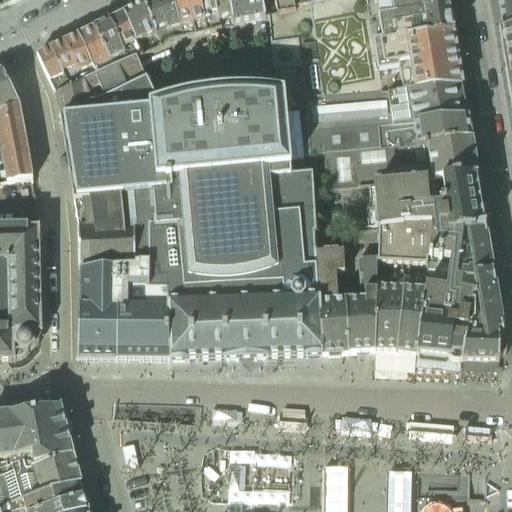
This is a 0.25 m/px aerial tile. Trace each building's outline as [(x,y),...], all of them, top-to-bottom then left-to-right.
[(22,0),(0,0),(6,9),(22,0)] [(174,44),(183,42),(170,0),(160,0),(156,2),(171,45),(174,44)] [(170,0),(183,42),(195,38),(185,0),(170,0)] [(185,0),(195,38),(207,35),(199,0),(185,0)] [(199,0),(207,35),(220,31),(213,0),(199,0)] [(213,0),(220,31),(234,28),(234,27),(227,0),(213,0)] [(266,20),(260,0),(227,0),(234,27),(266,20)] [(270,17),(293,13),(289,0),(260,0),(266,20),(271,19),(270,17)] [(462,89),(457,63),(447,0),(348,0),(328,4),(309,6),(300,8),(300,12),(293,13),(270,17),(271,19),(275,71),(304,67),(306,103),(407,94),(409,94),(462,89)] [(300,8),(309,6),(307,0),(289,0),(293,13),(300,12),(300,8)] [(511,0),(497,0),(502,28),(502,30),(511,89),(511,0)] [(161,50),(171,45),(156,2),(142,7),(155,37),(157,36),(162,48),(160,49),(161,50)] [(137,46),(155,37),(142,7),(122,17),(140,60),(161,50),(160,49),(141,58),(137,46)] [(125,67),(138,61),(140,60),(122,17),(108,24),(122,52),(125,67)] [(112,72),(125,67),(122,52),(108,24),(93,31),(112,72)] [(97,78),(112,72),(93,31),(79,38),(93,70),(97,78)] [(78,77),(93,70),(79,38),(51,51),(64,75),(75,70),(78,77)] [(70,90),(64,75),(51,51),(37,58),(56,96),(70,90)] [(56,96),(62,131),(67,130),(65,123),(148,84),(138,61),(125,67),(112,72),(97,78),(70,90),(56,96)] [(0,117),(19,107),(2,74),(0,75),(0,117)] [(67,130),(62,131),(72,193),(77,193),(77,195),(90,194),(90,191),(88,178),(116,175),(173,168),(172,154),(288,141),(285,104),(287,105),(286,96),(280,97),(279,89),(254,92),(254,94),(228,94),(216,95),(203,97),(181,101),(163,106),(159,107),(156,102),(148,84),(65,123),(67,130)] [(413,126),(467,121),(462,89),(409,94),(407,94),(306,103),(307,124),(308,124),(308,136),(310,136),(413,126)] [(0,117),(0,187),(7,185),(8,188),(33,182),(19,107),(0,117)] [(416,148),(470,145),(467,121),(413,126),(310,136),(312,157),(322,156),(380,151),(416,148)] [(149,267),(149,279),(149,294),(168,294),(169,303),(292,297),(317,295),(316,255),(315,236),(316,236),(313,195),(311,177),(291,178),(290,172),(291,171),(288,141),(172,154),(173,168),(116,175),(118,188),(90,191),(90,194),(77,195),(77,193),(72,193),(74,202),(132,197),(134,228),(135,237),(134,267),(149,267)] [(369,189),(476,180),(470,145),(416,148),(380,151),(322,156),(326,194),(367,189),(369,189)] [(116,175),(88,178),(90,191),(118,188),(116,175)] [(430,238),(462,235),(484,233),(476,180),(369,189),(371,210),(366,210),(368,229),(377,228),(377,235),(381,234),(381,233),(404,230),(404,229),(431,229),(430,238)] [(76,218),(78,230),(134,228),(132,197),(74,202),(76,216),(75,217),(75,218),(76,218)] [(79,274),(82,274),(134,270),(134,267),(135,237),(134,228),(78,230),(78,241),(79,274)] [(428,262),(430,238),(431,229),(404,229),(404,230),(381,233),(381,234),(377,235),(377,262),(377,265),(428,268),(428,262)] [(0,363),(15,363),(25,359),(38,346),(42,335),(41,230),(0,230),(0,363)] [(455,281),(491,275),(484,233),(462,235),(455,281)] [(459,363),(466,310),(470,283),(455,281),(462,235),(430,238),(428,262),(432,262),(432,260),(438,261),(438,264),(442,265),(442,261),(450,263),(446,292),(425,289),(425,293),(423,293),(416,358),(446,361),(448,364),(455,365),(457,362),(459,363)] [(321,359),(348,357),(346,303),(338,303),(336,276),(344,276),(344,254),(316,255),(317,295),(321,359)] [(348,357),(374,355),(375,328),(376,289),(377,265),(377,262),(357,263),(361,302),(346,303),(348,357)] [(77,363),(116,363),(115,294),(149,294),(149,279),(149,267),(134,267),(134,270),(82,274),(81,280),(81,310),(79,310),(77,363)] [(499,363),(505,356),(491,275),(455,281),(470,283),(466,310),(459,363),(475,365),(498,363),(499,363)] [(396,355),(397,355),(404,291),(376,289),(375,328),(374,355),(396,355)] [(423,293),(404,291),(397,355),(416,358),(423,293)] [(116,363),(170,364),(169,303),(168,294),(149,294),(115,294),(116,363)] [(321,359),(317,295),(292,297),(169,303),(170,364),(239,361),(253,361),(321,359)] [(36,463),(73,458),(60,410),(0,416),(0,452),(34,451),(36,463)] [(3,501),(80,486),(73,458),(36,463),(34,451),(0,452),(0,511),(1,511),(0,506),(3,501)] [(34,511),(84,501),(80,486),(3,501),(0,506),(1,511),(34,511)] [(86,511),(84,501),(34,511),(86,511)]
